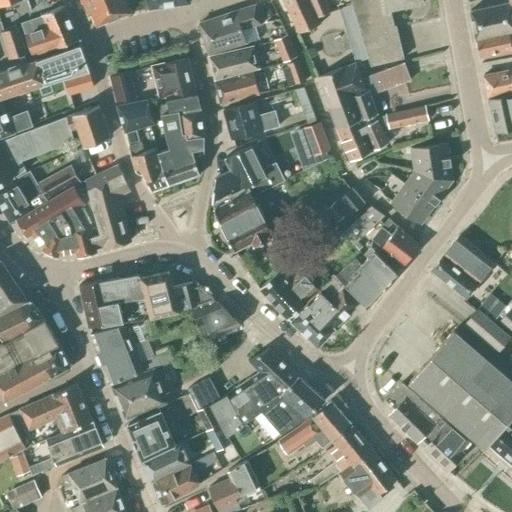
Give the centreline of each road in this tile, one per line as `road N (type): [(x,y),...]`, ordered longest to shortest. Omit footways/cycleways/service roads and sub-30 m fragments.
road 1 (residential): [(275,0),(352,179),(432,245)]
road 2 (residential): [(191,259),(211,144),(185,13)]
road 3 (tertiary): [(146,511),(49,283)]
road 4 (residential): [(173,254),(131,178),(89,39)]
road 5 (tertiary): [(191,259),(306,357),(352,372)]
road 6 (tertiary): [(456,511),(382,436),(352,372)]
road 7 (tertiary): [(482,158),(449,0)]
road 8 (tertiary): [(352,372),(364,336),(432,245)]
road 9 (tertiary): [(49,283),(100,263),(173,254)]
